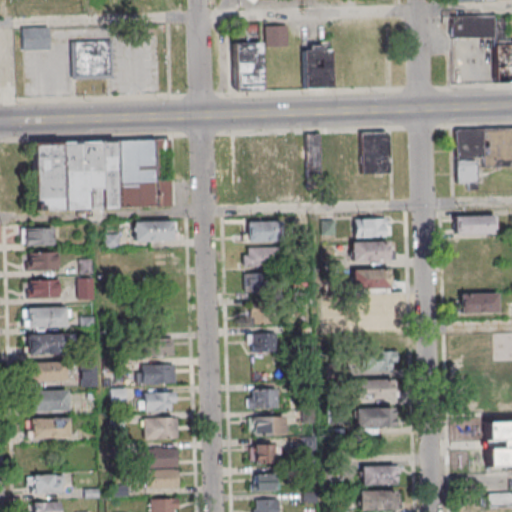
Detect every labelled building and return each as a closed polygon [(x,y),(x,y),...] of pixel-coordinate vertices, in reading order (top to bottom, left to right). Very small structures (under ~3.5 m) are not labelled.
[(42,14),(41,0),(16,0),(16,14),(42,14)] [(492,16),(449,16),(449,38),(492,37),(492,82),(511,81),(511,39),(503,39),(503,24),(492,24),(492,16)] [(287,47),(287,25),(264,25),(264,47),(287,47)] [(48,26),(21,26),(21,50),(48,50),(48,26)] [(69,78),(109,78),(109,42),(69,42),(69,78)] [(232,42),(232,91),(261,91),(261,42),(232,42)] [(301,88),(330,88),(330,46),(301,46),(301,88)] [(511,166),(511,127),(453,129),(455,183),(465,183),(466,189),(482,189),(481,168),(511,166)] [(389,132),(359,132),(359,174),(389,174),(389,132)] [(249,135),(249,202),(294,201),(293,181),(333,180),(332,134),(249,135)] [(32,209),(171,206),(170,139),(31,142),(32,209)] [(493,233),(493,215),(452,215),(452,233),(493,233)] [(352,220),(352,238),(389,238),(389,220),(352,220)] [(131,241),(175,241),(175,221),(131,221),(131,241)] [(278,240),(278,221),(245,221),(245,241),(278,240)] [(51,245),(51,227),(21,227),(21,245),(51,245)] [(349,243),(349,263),(389,263),(389,243),(349,243)] [(242,247),(242,266),(276,266),(276,247),(242,247)] [(144,249),(144,272),(171,272),(171,249),(144,249)] [(23,269),(56,269),(56,252),(23,252),(23,269)] [(389,289),(389,270),(350,270),(350,289),(389,289)] [(243,274),(243,291),(270,291),(270,274),(243,274)] [(76,300),(91,300),(91,278),(76,278),(76,300)] [(57,280),(23,280),(23,298),(57,298),(57,280)] [(458,313),(495,313),(495,293),(458,293),(458,313)] [(389,316),(389,298),(358,298),(358,316),(389,316)] [(66,328),(66,307),(21,307),(21,328),(66,328)] [(270,323),(270,307),(249,307),(249,323),(270,323)] [(352,344),(391,344),(391,326),(352,326),(352,344)] [(274,333),(246,333),(246,352),(274,352),(274,333)] [(64,356),(64,335),(24,335),(24,356),(64,356)] [(172,340),(142,340),(142,355),(172,355),(172,340)] [(359,371),(395,371),(395,354),(359,354),(359,371)] [(64,382),(64,363),(26,363),(26,382),(64,382)] [(95,386),(95,364),(79,364),(79,386),(95,386)] [(136,364),(136,383),(174,383),(174,364),(136,364)] [(354,381),(354,400),(391,400),(391,381),(354,381)] [(276,407),(276,389),(246,389),(246,407),(276,407)] [(29,390),(29,411),(65,411),(65,390),(29,390)] [(174,411),(174,391),(139,391),(139,411),(174,411)] [(353,409),(353,428),(391,428),(391,409),(353,409)] [(283,416),(246,416),(246,434),(283,434),(283,416)] [(142,417),(142,439),(176,439),(176,417),(142,417)] [(24,418),(24,437),(67,437),(67,418),(24,418)] [(485,424),(511,423),(511,467),(487,468),(487,451),(500,450),(500,441),(486,441),(485,424)] [(273,443),(248,443),(248,463),(273,463),(273,443)] [(175,448),(142,448),(142,467),(175,467),(175,448)] [(395,466),(359,466),(359,485),(395,485),(395,466)] [(142,469),(142,487),(177,488),(177,470),(142,469)] [(249,490),(273,490),(273,473),(249,473),(249,490)] [(61,475),(27,475),(27,493),(61,493),(61,475)] [(396,511),(396,490),(358,490),(358,511),(396,511)] [(511,495),(489,495),(489,509),(511,508),(511,495)] [(176,511),(177,498),(148,498),(148,511),(176,511)] [(251,498),(251,511),(280,511),(280,498),(251,498)] [(28,511),(58,511),(59,502),(29,502),(28,511)]
